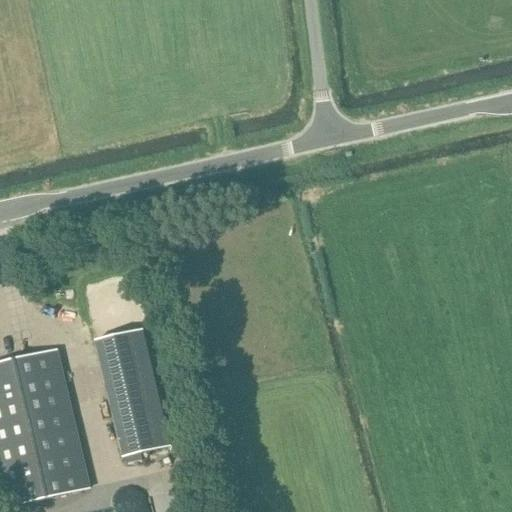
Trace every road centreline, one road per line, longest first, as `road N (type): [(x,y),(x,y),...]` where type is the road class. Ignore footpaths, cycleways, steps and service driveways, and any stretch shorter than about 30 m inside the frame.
road 1 (unclassified): [(0,205),(320,133)]
road 2 (unclassified): [(320,133),(511,91)]
road 3 (unclassified): [(320,133),(304,0)]
